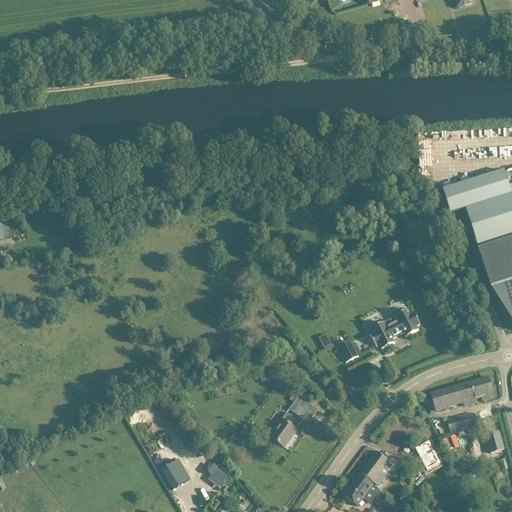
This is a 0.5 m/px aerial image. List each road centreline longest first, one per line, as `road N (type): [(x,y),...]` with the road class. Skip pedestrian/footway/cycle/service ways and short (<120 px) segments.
road 1 (unclassified): [(509,355),(474,284),(397,180),(358,151),(265,142),(0,181)]
road 2 (track): [(346,47),(333,58),(0,93)]
road 3 (tertiary): [(511,45),(346,47),(288,26),(250,0)]
road 4 (unclassified): [(306,511),(387,405),(434,374),(502,356)]
